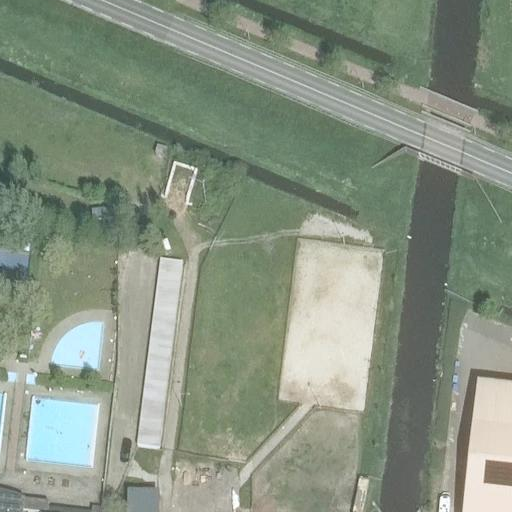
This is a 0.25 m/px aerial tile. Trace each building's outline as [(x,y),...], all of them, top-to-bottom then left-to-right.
[(168,152),(157,148),(154,156),(165,160),(168,152)] [(159,273),(181,276),(182,265),(160,262),(159,273)] [(157,284),(180,287),(181,276),(159,273),(157,284)] [(156,295),(178,298),(180,287),(157,284),(156,295)] [(154,306),(177,309),(178,298),(156,295),(154,306)] [(153,317),(175,320),(177,309),(154,306),(153,317)] [(152,328),(174,331),(175,320),(153,317),(152,328)] [(150,339),(173,342),(174,331),(152,328),(150,339)] [(149,350),(171,353),(173,342),(150,339),(149,350)] [(147,361),(170,363),(171,353),(149,350),(147,361)] [(146,372),(168,374),(170,363),(147,361),(146,372)] [(145,383),(167,385),(168,374),(146,372),(145,383)] [(143,393),(166,396),(167,385),(145,383),(143,393)] [(463,511),(511,511),(511,391),(478,388),(463,511)] [(142,404),(164,407),(166,396),(143,393),(142,404)] [(140,415),(163,418),(164,407),(142,404),(140,415)] [(139,426),(162,429),(163,418),(140,415),(139,426)] [(138,437),(160,440),(162,429),(139,426),(138,437)] [(136,448),(159,451),(160,440),(138,437),(136,448)] [(279,511),(280,476),(250,475),(249,511),(279,511)] [(47,511),(48,504),(0,498),(0,511),(47,511)]
